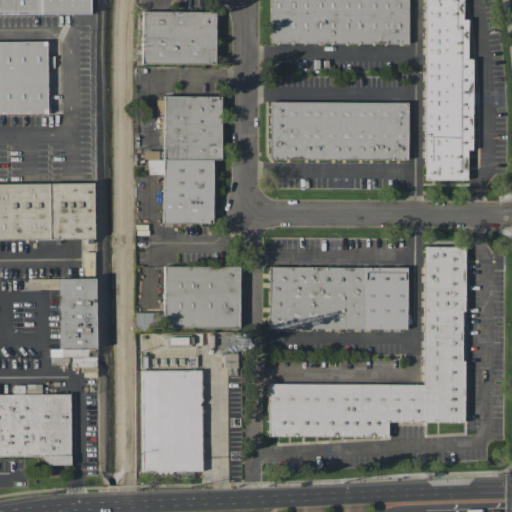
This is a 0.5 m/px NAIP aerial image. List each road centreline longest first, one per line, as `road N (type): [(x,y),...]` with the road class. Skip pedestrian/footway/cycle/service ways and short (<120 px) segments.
road 1 (primary): [(511,491),(9,511)]
road 2 (residential): [(511,215),(242,214)]
road 3 (residential): [(241,0),(242,214)]
